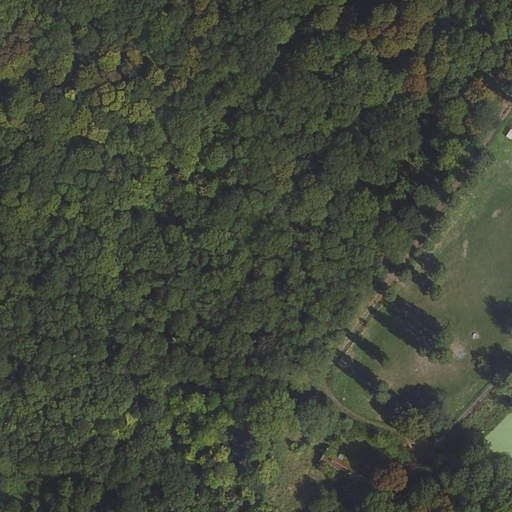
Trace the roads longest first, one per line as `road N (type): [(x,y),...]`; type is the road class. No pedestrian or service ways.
road 1 (track): [(511,106),(324,381)]
road 2 (track): [(324,381),(355,424),(420,438),(511,355)]
